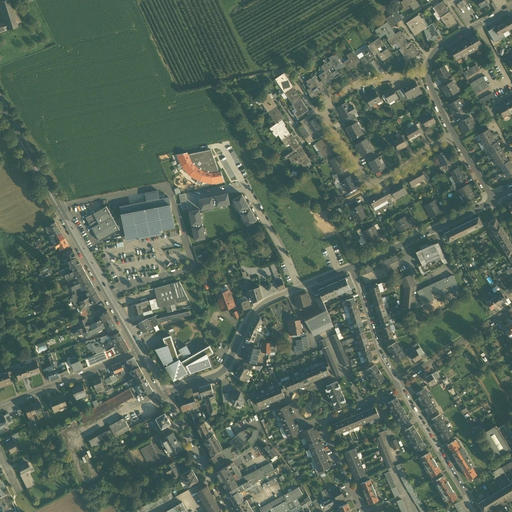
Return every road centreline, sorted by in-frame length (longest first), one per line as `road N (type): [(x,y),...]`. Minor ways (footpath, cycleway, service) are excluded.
road 1 (residential): [(453,134),(368,188),(321,114),(362,82),(426,71)]
road 2 (secondary): [(140,351),(0,105)]
road 3 (residential): [(164,393),(224,370),(260,305),(298,288)]
road 4 (residential): [(353,266),(492,199)]
road 5 (residential): [(140,351),(0,408)]
road 6 (residential): [(398,383),(475,511)]
road 7 (secondary): [(231,511),(164,393)]
road 8 (residential): [(511,309),(398,383)]
road 9 (residential): [(353,266),(380,357),(398,383)]
